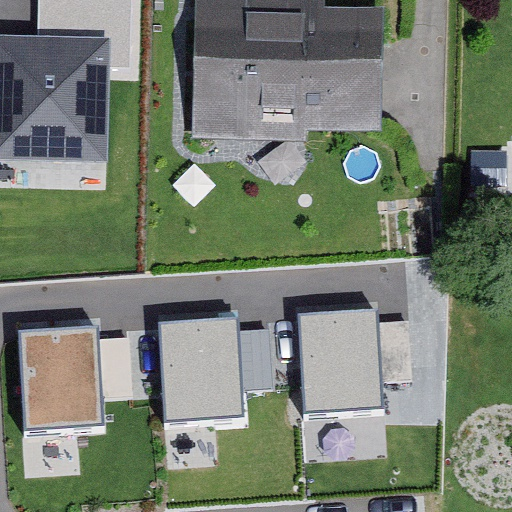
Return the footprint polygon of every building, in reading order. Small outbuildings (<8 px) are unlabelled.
[(21,0),(21,55),(0,54),(0,185),(78,187),(80,88),(120,89),(121,0),(21,0)] [(375,135),(376,15),(316,15),(317,5),(252,4),(252,0),(184,0),(183,145),(304,146),(304,135),(375,135)] [(500,185),(496,155),(461,160),(465,190),(500,185)] [(378,314),(299,318),(305,417),(386,412),(385,387),(413,385),(410,326),(379,328),(378,314)] [(237,321),(160,326),(166,423),(244,418),(242,391),(272,389),(269,331),(238,333),(237,321)] [(96,328),(18,333),(24,432),(105,427),(103,402),(132,400),(128,341),(97,343),(96,328)]
